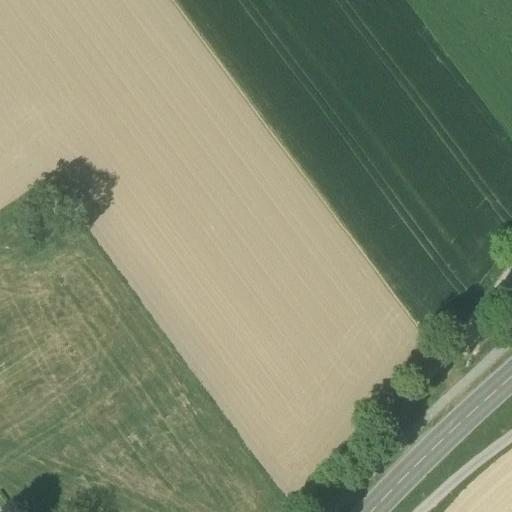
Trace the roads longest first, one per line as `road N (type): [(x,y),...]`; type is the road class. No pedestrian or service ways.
road 1 (primary): [(368,511),(511,377)]
road 2 (unclassified): [(511,435),(420,511)]
